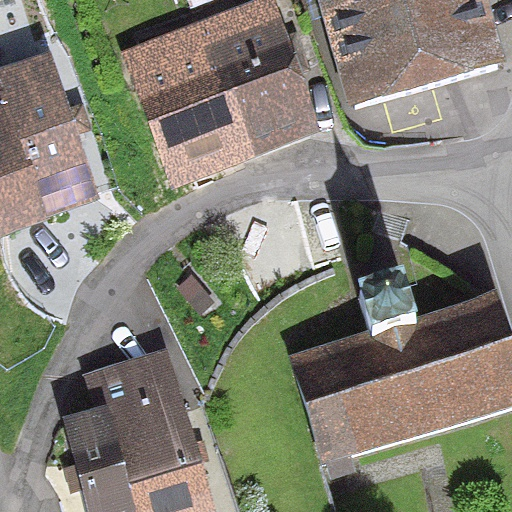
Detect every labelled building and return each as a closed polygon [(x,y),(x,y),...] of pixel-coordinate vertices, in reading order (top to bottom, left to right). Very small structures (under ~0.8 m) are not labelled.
[(323,130),(272,0),(256,0),(121,52),(173,188),(323,130)] [(318,0),(349,106),(508,61),(490,0),(318,0)] [(0,235),(103,199),(80,134),(70,108),(50,50),(0,67),(0,235)] [(83,103),(70,108),(80,134),(93,129),(83,103)] [(372,329),(289,354),(322,464),(331,462),(336,479),(359,472),(354,455),(511,407),(511,348),(495,293),(421,315),(406,262),(357,277),(372,329)] [(216,301),(192,275),(178,287),(202,313),(216,301)] [(168,349),(83,375),(93,408),(63,417),(72,450),(58,454),(70,492),(82,489),(88,511),(215,511),(217,511),(168,349)]
